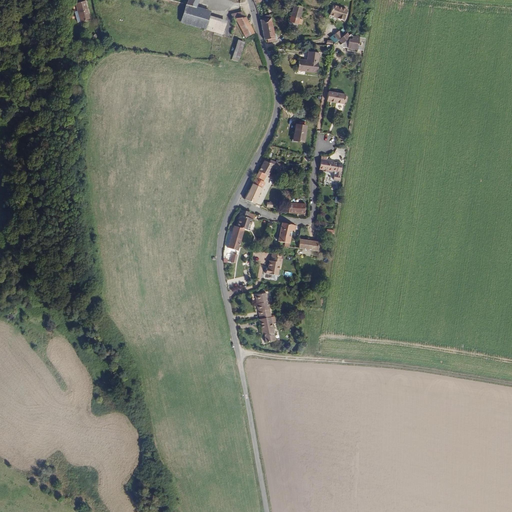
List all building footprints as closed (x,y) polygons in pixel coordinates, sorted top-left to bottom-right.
[(197,13),(201,0),(188,0),(185,9),(197,13)] [(80,11),(77,12),(80,23),(92,20),(87,2),(79,4),(80,11)] [(348,9),(333,4),(330,13),(338,16),(337,17),(344,19),(348,9)] [(297,39),(307,8),(298,6),(288,37),(297,39)] [(224,25),(207,20),(208,16),(197,13),(185,9),(184,9),(179,27),(221,40),(224,25)] [(245,19),(243,13),(236,17),(238,22),(245,19)] [(253,37),(245,19),(238,22),(246,41),(253,37)] [(279,42),(272,21),(263,24),(270,45),(279,42)] [(344,34),(340,27),(334,30),(338,37),(344,34)] [(337,43),(346,36),(345,33),(344,34),(338,37),(335,39),(337,43)] [(362,52),(364,40),(357,40),(357,38),(354,37),(354,39),(350,38),(348,35),(346,36),(337,43),(335,44),(337,48),(349,49),(348,52),(356,53),(356,51),(362,52)] [(278,48),(277,46),(280,45),(279,42),(270,45),(272,50),(278,48)] [(241,63),(243,46),(237,44),(234,62),(241,63)] [(318,73),(320,53),(307,52),(306,60),(299,59),(297,71),(318,73)] [(345,104),(346,94),(329,91),(327,101),(345,104)] [(297,125),(294,141),(305,143),(308,127),(297,125)] [(341,182),(345,163),(342,163),(340,164),(337,164),(336,162),(328,161),(329,155),(326,155),(324,156),(323,157),(322,171),(326,171),(327,173),(336,173),(336,172),(340,173),(340,176),(338,176),(337,181),(341,182)] [(280,171),(282,165),(271,160),(269,163),(274,165),(272,168),(280,171)] [(272,168),(274,165),(269,163),(266,161),(260,172),(268,176),(272,168)] [(253,205),(268,176),(260,172),(259,171),(245,201),(253,205)] [(305,217),(306,207),(288,204),(286,214),(305,217)] [(244,229),(249,214),(241,212),(239,213),(235,226),(244,229)] [(239,250),(244,229),(235,226),(229,248),(239,250)] [(288,249),(291,233),(294,233),(295,228),(280,226),(277,244),(282,245),(282,249),(288,249)] [(319,254),(321,244),(300,241),(298,251),(319,254)] [(281,281),(284,264),(274,263),(274,266),(272,265),(271,273),(269,273),(268,280),(281,281)] [(268,293),(257,295),(259,304),(258,304),(260,313),(262,312),(263,316),(273,313),(268,293)] [(280,342),(277,326),(272,327),(270,318),(260,320),(263,331),(265,330),(268,344),(280,342)]
